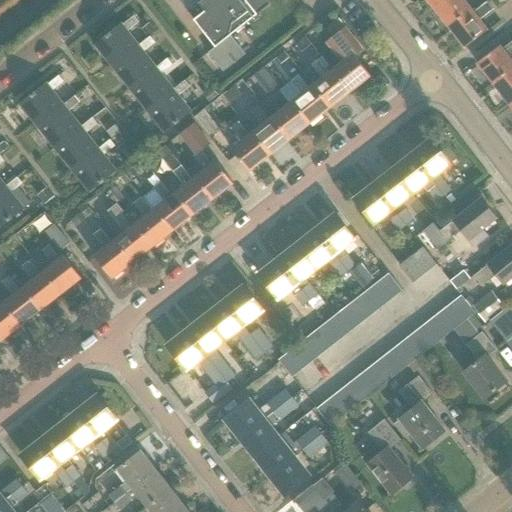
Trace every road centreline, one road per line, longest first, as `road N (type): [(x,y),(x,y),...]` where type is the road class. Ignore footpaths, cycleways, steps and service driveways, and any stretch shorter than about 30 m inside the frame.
road 1 (residential): [(438,78),(108,338)]
road 2 (residential): [(243,511),(108,338)]
road 3 (residential): [(108,338),(0,423)]
road 4 (unclassified): [(0,76),(94,0)]
